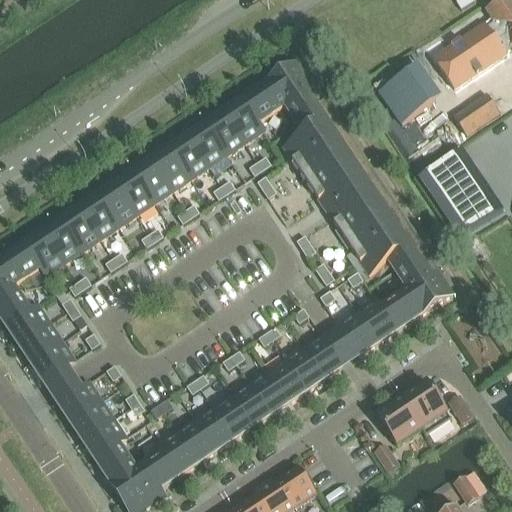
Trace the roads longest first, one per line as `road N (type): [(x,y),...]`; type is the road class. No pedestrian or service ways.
road 1 (residential): [(118,352),(100,325),(255,224),(291,279),(137,381)]
road 2 (residential): [(511,459),(443,353),(200,511)]
road 3 (secondary): [(0,208),(314,0)]
road 4 (secondary): [(259,0),(0,166)]
